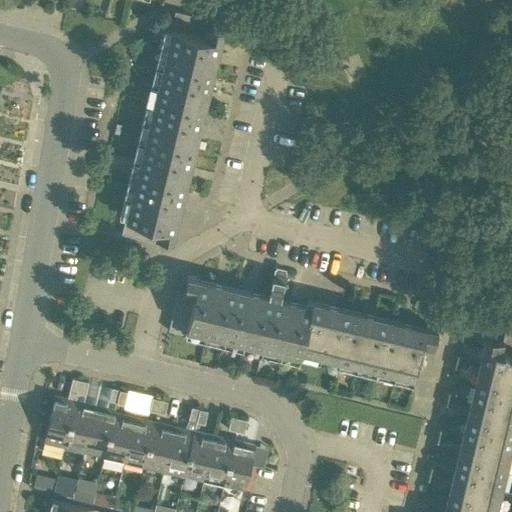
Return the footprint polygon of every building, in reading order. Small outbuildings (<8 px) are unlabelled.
[(207,18),(175,10),(121,233),(154,241),(155,236),(173,240),(176,227),(170,226),(215,39),(221,40),(224,28),(206,23),(207,18)] [(177,291),(168,330),(185,334),(186,328),(301,355),(302,350),(415,377),(423,344),(434,347),(438,329),(425,326),(424,331),(311,304),(310,310),(199,283),(200,278),(187,274),(183,292),(177,291)] [(495,511),(511,444),(511,321),(507,320),(503,339),(485,334),(482,347),(487,349),(448,511),(495,511)] [(453,352),(450,365),(460,368),(463,355),(453,352)] [(73,378),(70,391),(77,392),(80,380),(73,378)] [(80,380),(77,392),(85,394),(89,382),(80,380)] [(112,387),(109,400),(117,402),(120,389),(112,387)] [(120,389),(117,402),(125,404),(128,391),(120,389)] [(444,390),(440,403),(451,405),(454,392),(444,390)] [(55,395),(44,440),(65,445),(76,400),(77,392),(70,391),(68,398),(55,395)] [(152,397),(149,410),(157,412),(160,399),(152,397)] [(160,399),(157,412),(165,413),(168,401),(160,399)] [(76,400),(65,445),(85,449),(96,405),(76,400)] [(96,405),(85,449),(104,454),(103,456),(105,456),(115,412),(116,410),(96,405)] [(175,426),(164,470),(183,475),(199,408),(191,406),(188,419),(189,419),(186,428),(175,426)] [(199,408),(183,475),(184,475),(184,474),(203,479),(214,434),(195,430),(197,421),(204,423),(207,410),(199,408)] [(115,412),(105,456),(124,461),(135,416),(115,412)] [(135,416),(124,461),(144,465),(155,421),(135,416)] [(231,416),(228,429),(236,431),(239,418),(231,416)] [(239,418),(236,431),(244,433),(247,420),(239,418)] [(155,421),(144,465),(164,470),(175,426),(155,421)] [(435,427),(431,440),(442,442),(445,430),(435,427)] [(214,434),(203,479),(223,484),(234,439),(214,434)] [(234,439),(223,484),(244,488),(254,444),(234,439)] [(426,465),(423,477),(433,480),(436,467),(426,465)] [(54,479),(44,477),(41,490),(51,492),(54,479)] [(145,498),(159,503),(165,485),(151,480),(145,498)] [(76,486),(74,497),(93,502),(96,491),(76,486)] [(106,494),(103,504),(113,507),(116,496),(106,494)] [(92,511),(93,508),(49,498),(46,511),(92,511)] [(416,502),(414,511),(424,511),(427,505),(416,502)]
